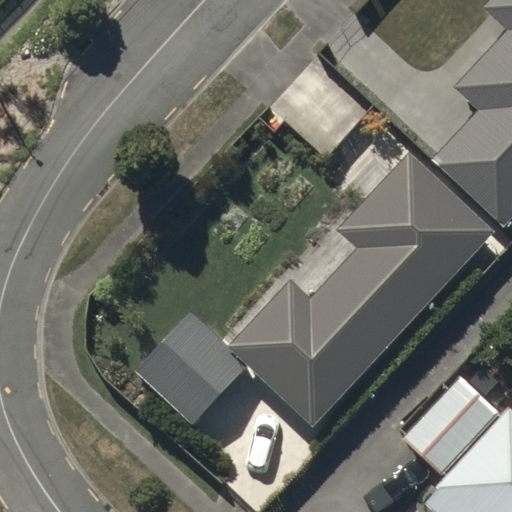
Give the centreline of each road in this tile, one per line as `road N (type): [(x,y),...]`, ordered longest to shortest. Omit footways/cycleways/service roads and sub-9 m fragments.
road 1 (residential): [(201,0),(54,185),(0,305)]
road 2 (residential): [(0,392),(61,511)]
